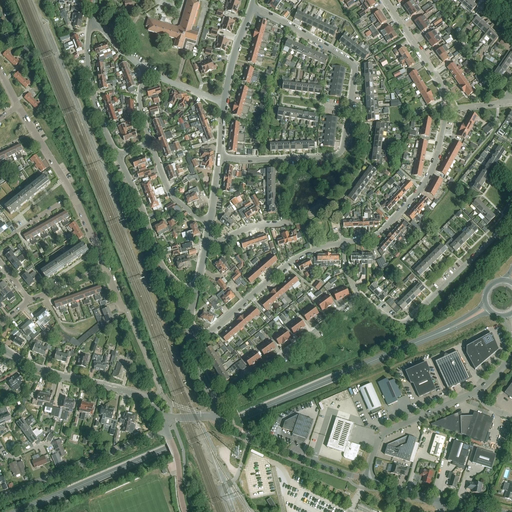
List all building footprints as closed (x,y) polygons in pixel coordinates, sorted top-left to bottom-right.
[(133,9),(132,0),(125,1),(126,10),(133,9)] [(177,27),(148,19),(146,27),(149,28),(148,31),(176,39),(174,47),(185,50),(187,43),(195,45),(198,34),(199,29),(192,27),(199,4),(199,3),(199,0),(198,0),(187,0),(180,26),(177,27)] [(227,1),(226,5),(238,8),(239,3),(234,1),(234,0),(227,0),(227,1)] [(280,9),(282,7),(271,0),(269,0),(267,4),(274,9),(276,6),(280,9)] [(373,1),(372,0),(369,0),(362,5),(366,11),(370,8),(369,8),(375,4),(373,1)] [(405,8),(407,11),(416,5),(412,0),(411,0),(409,2),(403,6),(405,9),(405,8)] [(465,0),(462,4),(460,6),(464,10),(466,8),(473,0),(470,0),(469,0),(465,0)] [(475,0),(473,0),(466,8),(471,12),(476,6),(473,3),(475,0)] [(430,3),(422,9),(423,11),(432,5),(430,3)] [(434,4),(424,11),(426,15),(436,8),(434,4)] [(236,14),(238,8),(226,5),(225,11),(227,12),(227,11),(236,14)] [(416,5),(413,7),(407,11),(409,14),(411,17),(416,13),(417,13),(420,11),(416,5)] [(297,12),(294,19),(295,19),(300,22),(303,14),(302,14),(299,12),(301,9),(298,8),(297,12)] [(303,14),(300,22),(306,24),(309,17),(308,16),(304,15),(306,11),(305,11),(304,10),(302,14),(303,14)] [(361,18),(365,16),(367,15),(364,10),(358,14),(361,18)] [(377,20),(383,16),(381,13),(380,11),(374,14),(370,16),(372,19),(371,20),(373,23),(377,20)] [(309,17),(306,24),(311,27),(315,20),(314,19),(310,17),(312,14),(311,13),(310,13),(308,16),(309,17)] [(315,20),(311,27),(317,29),(320,22),(319,22),(316,20),(317,16),(316,16),(315,15),(314,19),(315,20)] [(416,24),(418,26),(427,20),(423,15),(414,21),(416,24)] [(476,26),(482,20),(485,17),(483,15),(480,19),(477,16),(472,22),(476,26)] [(385,19),(383,16),(377,20),(379,23),(376,25),(377,28),(381,25),(386,21),(385,19)] [(225,18),(223,17),(222,20),(221,24),(233,27),(234,23),(234,22),(225,19),(225,18)] [(320,22),(317,29),(323,32),(326,25),(325,24),(321,23),(323,19),(322,18),(321,18),(319,22),(320,22)] [(440,18),(432,24),(435,27),(442,21),(440,18)] [(485,22),(482,20),(476,26),(481,30),(486,24),(489,21),(487,19),(485,22)] [(259,20),(257,28),(265,30),(271,31),(272,27),(266,25),(267,22),(259,20)] [(431,25),(427,20),(418,26),(420,29),(421,32),(431,25)] [(326,25),(323,32),(328,34),(331,27),(330,27),(327,25),(329,22),(328,21),(326,21),(325,24),(326,25)] [(331,27),(328,34),(334,37),(337,30),(332,28),(334,24),(333,24),(332,23),(330,27),(331,27)] [(485,34),(490,29),(494,25),(492,23),(489,27),(486,24),(481,30),(485,34)] [(221,24),(220,29),(222,30),(231,33),(231,32),(233,27),(221,24)] [(388,36),(393,32),(391,29),(392,29),(390,26),(384,30),(384,29),(380,32),(382,34),(385,32),(388,36)] [(264,32),(265,30),(257,28),(255,34),(269,38),(270,34),(264,32)] [(495,33),(490,29),(485,34),(481,39),(482,39),(483,40),(486,36),(489,39),(495,33)] [(427,39),(429,42),(438,35),(434,30),(430,33),(425,37),(426,39),(427,39)] [(344,36),(339,42),(344,46),(349,40),(348,39),(345,36),(347,33),(346,32),(343,35),(344,36)] [(393,32),(388,36),(384,38),(388,43),(391,41),(391,40),(397,36),(395,34),(393,32)] [(495,33),(489,39),(492,42),(489,45),(490,47),(499,37),(495,33)] [(255,34),(254,41),(261,43),(262,40),(268,42),(269,38),(255,34)] [(442,40),(438,35),(429,42),(431,44),(430,45),(432,47),(438,43),(442,40)] [(78,36),(72,38),(73,42),(68,44),(69,46),(80,42),(78,36)] [(218,44),(226,46),(228,41),(219,38),(220,37),(217,36),(216,39),(219,40),(218,44)] [(349,40),(344,46),(349,50),(354,43),(353,43),(350,40),(352,37),(351,36),(348,39),(349,40)] [(354,43),(349,50),(354,53),(359,47),(358,46),(355,44),(357,41),(356,40),(356,39),(353,43),(354,43)] [(290,50),(294,43),(288,40),(285,47),(289,49),(287,53),(289,54),(291,50),(290,50)] [(267,45),(261,43),(254,41),(252,48),(259,50),(260,47),(266,49),(267,45)] [(81,48),(82,48),(80,42),(69,46),(70,49),(75,47),(77,52),(82,50),(81,48)] [(216,49),(225,52),(226,46),(218,44),(215,43),(213,50),(216,50),(216,49)] [(290,50),(291,50),(295,52),(293,56),(295,57),(297,53),(296,52),(299,45),(294,43),(290,50)] [(359,47),(354,53),(359,57),(364,51),(363,50),(360,48),(362,45),(361,44),(360,43),(358,46),(359,47)] [(106,44),(100,46),(102,52),(107,51),(109,50),(106,44)] [(296,52),(297,53),(301,54),(299,58),(301,59),(303,55),(302,55),(305,48),(299,45),(296,52)] [(440,57),(445,53),(448,51),(444,45),(441,48),(435,52),(437,55),(438,54),(440,57)] [(100,46),(94,48),(96,54),(98,54),(99,58),(104,56),(103,54),(102,52),(100,46)] [(364,51),(359,57),(364,61),(369,54),(365,52),(367,48),(366,48),(365,47),(363,50),(364,51)] [(402,57),(407,53),(403,47),(400,49),(398,47),(392,51),(396,55),(399,53),(402,57)] [(265,52),(259,50),(252,48),(250,55),(257,57),(258,54),(264,56),(265,52)] [(302,55),(303,55),(306,57),(305,61),(307,62),(309,58),(308,58),(311,51),(305,48),(302,55)] [(8,50),(3,55),(9,61),(12,57),(9,54),(10,53),(8,50)] [(308,58),(309,58),(312,60),(310,63),(312,64),(314,61),(313,60),(317,53),(311,51),(308,58)] [(313,60),(314,61),(318,62),(316,66),(318,67),(320,63),(319,63),(322,56),(317,53),(313,60)] [(411,58),(407,53),(402,57),(398,59),(401,64),(411,58)] [(452,56),(450,54),(447,56),(445,53),(440,57),(441,60),(443,62),(448,58),(449,59),(452,56)] [(262,63),(263,59),(257,57),(250,55),(248,62),(255,64),(256,61),(262,63)] [(319,63),(320,63),(324,65),(322,69),(324,70),(326,65),(325,65),(328,58),(322,56),(319,63)] [(15,60),(12,57),(9,61),(15,67),(20,62),(17,59),(15,60)] [(208,58),(209,61),(205,62),(209,72),(213,70),(213,69),(216,68),(215,64),(213,65),(211,60),(212,60),(210,57),(208,58)] [(511,61),(505,57),(502,62),(509,67),(511,63),(511,64),(511,61)] [(386,58),(380,62),(384,67),(389,64),(386,58)] [(409,67),(414,64),(411,58),(401,64),(403,66),(406,64),(409,67)] [(209,72),(205,62),(202,64),(201,62),(197,63),(198,67),(201,66),(202,69),(200,70),(202,74),(205,73),(209,72)] [(506,70),(509,67),(502,62),(498,67),(505,72),(509,75),(511,73),(506,70)] [(119,65),(122,71),(128,69),(126,63),(119,65)] [(364,65),(364,72),(372,71),(372,70),(372,66),(376,66),(376,63),(371,63),(371,64),(364,65)] [(447,68),(452,75),(458,70),(461,69),(459,66),(457,68),(453,63),(447,68)] [(332,66),(331,67),(335,68),(335,72),(334,73),(344,75),(346,68),(332,66)] [(246,67),(244,75),(258,78),(259,74),(253,73),(254,69),(246,67)] [(498,67),(494,73),(505,80),(506,78),(502,76),(505,72),(498,67)] [(130,75),(128,69),(122,71),(124,77),(130,75)] [(452,75),(457,82),(464,78),(458,70),(452,75)] [(18,71),(13,77),(20,83),(23,78),(20,75),(21,74),(18,71)] [(331,72),(330,73),(334,74),(334,78),(333,79),(343,81),(344,75),(334,73),(335,72),(331,71),(331,72)] [(409,75),(413,81),(420,78),(416,71),(409,75)] [(498,82),(500,79),(504,82),(505,80),(494,73),(491,77),(498,82)] [(132,80),(130,75),(124,77),(125,80),(123,81),(123,84),(126,83),(132,80)] [(257,82),(258,78),(244,75),(242,82),(250,84),(250,80),(257,82)] [(330,78),(329,79),(333,80),(333,84),(332,85),(342,87),(343,81),(333,79),(334,78),(330,77),(330,78)] [(26,81),(23,78),(20,83),(26,88),(31,83),(28,80),(26,81)] [(424,85),(420,78),(413,81),(418,89),(424,85)] [(460,87),(461,89),(468,84),(464,78),(457,82),(460,86),(460,87)] [(135,87),(132,80),(126,83),(128,87),(127,88),(129,92),(131,93),(134,92),(135,90),(134,87),(135,87)] [(113,87),(116,87),(115,81),(106,82),(99,83),(100,90),(107,89),(106,85),(112,84),(113,87)] [(329,84),(328,85),(332,86),(332,90),(331,91),(341,93),(342,87),(332,85),(333,84),(329,83),(329,84)] [(468,84),(461,89),(463,92),(464,92),(467,96),(474,92),(468,84)] [(418,89),(422,97),(430,93),(428,90),(427,90),(424,85),(418,89)] [(159,87),(153,89),(157,101),(159,100),(157,94),(161,93),(159,87)] [(239,94),(246,96),(252,98),(253,94),(247,92),(248,89),(241,87),(239,94)] [(154,102),(157,101),(153,89),(146,91),(148,97),(152,96),(153,99),(154,102)] [(328,90),(327,91),(331,92),(330,96),(340,98),(341,93),(331,91),(332,90),(328,89),(328,90)] [(179,100),(182,93),(177,91),(176,92),(173,91),(171,96),(172,96),(169,104),(173,105),(176,99),(179,100)] [(24,98),(30,104),(34,100),(31,97),(32,95),(29,92),(24,98)] [(186,95),(182,93),(179,100),(181,101),(179,106),(184,108),(187,101),(188,102),(189,97),(186,96),(186,95)] [(430,93),(422,97),(427,105),(434,101),(431,96),(432,95),(430,93)] [(245,99),(246,96),(239,94),(237,101),(244,103),(250,105),(251,101),(245,99)] [(103,98),(105,104),(111,102),(109,96),(103,98)] [(37,103),(34,100),(30,104),(36,109),(41,104),(38,101),(37,103)] [(235,107),(248,111),(249,108),(243,106),(244,103),(237,101),(235,107)] [(111,102),(105,104),(107,110),(113,108),(111,102)] [(193,111),(193,110),(190,112),(191,114),(196,112),(203,110),(200,103),(194,106),(196,110),(193,111)] [(248,111),(235,107),(233,115),(240,117),(241,114),(247,115),(248,111)] [(113,108),(107,110),(109,116),(118,113),(118,112),(115,113),(113,108)] [(280,124),(282,124),(283,121),(284,121),(284,117),(285,110),(279,108),(277,120),(281,121),(280,124)] [(203,110),(196,112),(198,115),(190,118),(191,120),(196,118),(205,115),(203,110)] [(118,113),(109,116),(111,122),(117,120),(116,118),(119,117),(119,116),(118,113)] [(379,116),(379,113),(375,114),(375,115),(367,115),(367,121),(375,121),(375,116),(379,116)] [(470,113),(466,120),(473,124),(477,116),(470,113)] [(315,122),(316,118),(317,115),(310,114),(308,121),(309,121),(313,122),(313,126),(315,127),(316,122),(315,122)] [(195,126),(207,122),(205,115),(196,118),(198,122),(195,123),(195,126)] [(324,116),(323,118),(327,118),(327,123),(326,123),(336,125),(337,118),(324,116)] [(154,128),(164,124),(168,123),(166,120),(163,121),(162,118),(152,122),(154,128)] [(424,118),(422,127),(430,128),(431,119),(424,118)] [(463,125),(461,128),(469,132),(473,124),(466,120),(464,125),(463,125)] [(125,122),(117,124),(120,133),(122,132),(123,135),(122,135),(125,141),(131,139),(128,133),(127,130),(126,126),(125,125),(125,122)] [(209,128),(207,122),(195,126),(196,128),(199,127),(199,126),(202,126),(203,130),(209,128)] [(323,123),(323,124),(326,124),(326,128),(326,129),(336,131),(336,125),(326,123),(327,123),(323,122),(323,123)] [(231,130),(238,131),(245,132),(245,127),(239,127),(239,123),(232,123),(231,130)] [(128,133),(131,139),(137,137),(134,130),(132,131),(131,128),(133,128),(131,124),(130,124),(125,125),(126,126),(127,130),(128,133)] [(154,128),(157,134),(163,132),(162,129),(165,128),(164,124),(154,128)] [(430,128),(422,127),(421,135),(428,136),(430,128)] [(322,129),(322,130),(325,130),(325,134),(325,135),(335,137),(336,131),(326,129),(326,128),(322,128),(322,129)] [(467,135),(470,137),(472,133),(469,132),(461,128),(460,130),(461,131),(458,136),(465,139),(467,135)] [(238,134),(238,131),(231,130),(230,137),(244,139),(244,135),(238,134)] [(164,134),(163,132),(157,134),(159,140),(172,135),(171,131),(164,134)] [(214,140),(211,133),(205,136),(202,137),(204,143),(214,140)] [(321,135),(321,136),(325,136),(324,140),(324,141),(334,143),(335,137),(325,135),(325,134),(321,134),(321,135)] [(159,140),(161,146),(167,143),(166,140),(173,138),(172,135),(159,140)] [(308,142),(308,150),(314,150),(314,149),(317,149),(317,142),(314,143),(314,142),(309,142),(309,138),(307,138),(307,142),(308,142)] [(320,141),(320,142),(324,142),(323,147),(334,148),(334,143),(324,141),(324,140),(320,140),(320,141)] [(427,142),(420,141),(418,150),(425,152),(427,142)] [(455,141),(451,149),(457,153),(462,145),(455,141)] [(161,146),(164,152),(180,146),(178,142),(174,144),(172,145),(168,146),(167,143),(161,146)] [(243,146),(237,145),(229,144),(228,151),(236,152),(236,149),(243,150),(243,146)] [(20,145),(15,148),(18,155),(21,154),(20,152),(23,151),(20,145)] [(181,150),(180,146),(164,152),(166,158),(172,155),(171,152),(176,150),(177,151),(181,150)] [(495,152),(502,156),(505,151),(498,146),(495,152)] [(18,155),(15,148),(9,150),(12,156),(15,155),(16,156),(18,155)] [(453,160),(457,153),(451,149),(447,156),(453,160)] [(9,150),(4,153),(7,159),(7,160),(10,159),(9,158),(12,156),(9,150)] [(418,150),(416,159),(424,160),(425,152),(418,150)] [(206,158),(206,160),(213,161),(214,156),(213,155),(213,152),(208,151),(208,152),(200,152),(200,157),(206,158)] [(498,161),(502,156),(495,152),(492,157),(498,161)] [(372,154),(372,161),(376,162),(376,164),(380,167),(382,165),(383,157),(384,157),(385,155),(381,154),(380,155),(372,154)] [(36,165),(41,162),(36,155),(30,160),(32,163),(34,162),(36,165)] [(453,160),(447,156),(442,164),(449,168),(453,160)] [(144,164),(147,163),(144,157),(138,159),(144,176),(145,176),(145,178),(151,175),(149,169),(146,170),(144,164)] [(492,157),(488,162),(495,167),(498,161),(492,157)] [(138,166),(140,172),(137,173),(139,178),(144,176),(138,159),(132,161),(134,168),(138,166)] [(416,159),(415,167),(422,169),(424,160),(416,159)] [(205,163),(201,163),(201,166),(206,167),(206,169),(211,169),(211,165),(213,165),(213,161),(206,160),(205,163)] [(35,167),(37,170),(39,168),(42,172),(46,169),(41,162),(36,165),(35,167)] [(495,167),(488,162),(485,167),(491,172),(495,167)] [(166,168),(168,174),(177,171),(181,169),(180,166),(176,167),(175,164),(171,165),(171,166),(166,168)] [(449,168),(442,164),(438,172),(445,175),(449,168)] [(227,166),(226,173),(238,175),(239,172),(233,171),(233,167),(227,166)] [(370,166),(366,172),(373,176),(376,172),(379,175),(381,173),(377,170),(376,171),(370,166)] [(422,169),(415,167),(413,175),(421,177),(422,169)] [(488,177),(491,172),(485,167),(481,173),(488,177)] [(175,175),(178,174),(177,171),(168,174),(170,180),(176,178),(175,175)] [(405,177),(400,171),(397,174),(402,180),(405,177)] [(375,180),(377,178),(373,176),(366,172),(363,177),(369,182),(370,181),(372,178),(375,180)] [(481,173),(478,178),(485,182),(488,177),(481,173)] [(45,176),(31,187),(37,194),(51,183),(45,176)] [(363,177),(359,182),(365,187),(366,186),(368,183),(372,185),(373,183),(370,181),(369,182),(363,177)] [(436,177),(431,185),(438,189),(442,181),(436,177)] [(485,182),(478,178),(475,183),(481,187),(485,182)] [(142,184),(144,190),(152,188),(148,179),(143,181),(144,183),(142,184)] [(402,187),(407,191),(413,185),(408,181),(406,183),(403,180),(401,182),(404,185),(402,187)] [(368,190),(369,188),(366,186),(365,187),(359,182),(355,187),(362,192),(362,191),(365,188),(368,190)] [(478,193),(481,187),(475,183),(471,188),(478,193)] [(434,196),(438,189),(431,185),(427,193),(434,196)] [(403,195),(407,191),(402,187),(400,189),(397,186),(395,188),(403,195)] [(24,205),(37,194),(31,187),(18,197),(24,205)] [(147,197),(163,190),(162,187),(156,189),(155,190),(154,187),(152,188),(144,190),(147,197)] [(355,187),(352,192),(358,197),(359,196),(361,193),(364,195),(366,193),(362,191),(362,192),(355,187)] [(400,199),(403,195),(395,188),(391,191),(395,195),(400,199)] [(147,197),(149,202),(156,200),(154,196),(160,193),(160,195),(164,193),(163,190),(147,197)] [(188,204),(193,202),(190,195),(189,192),(185,194),(185,197),(185,198),(188,204)] [(361,200),(362,198),(359,196),(358,197),(352,192),(348,197),(354,202),(357,198),(361,200)] [(196,201),(199,200),(196,193),(190,195),(193,202),(194,203),(197,202),(196,201)] [(392,207),(396,203),(391,199),(387,195),(386,196),(387,198),(386,199),(384,198),(383,199),(384,200),(386,200),(385,202),(387,203),(388,203),(392,207)] [(396,203),(400,199),(395,195),(391,199),(396,203)] [(261,206),(255,196),(251,198),(257,208),(261,206)] [(24,205),(18,197),(5,208),(11,215),(24,205)] [(424,197),(420,201),(430,211),(432,209),(426,204),(429,201),(424,197)] [(237,198),(231,201),(235,206),(240,203),(237,198)] [(156,200),(149,202),(151,208),(153,208),(155,210),(162,208),(159,199),(156,200)] [(471,205),(476,209),(481,204),(477,199),(471,205)] [(420,201),(416,206),(420,210),(423,208),(429,213),(430,211),(420,201)] [(169,211),(175,207),(173,202),(166,206),(169,211)] [(382,206),(383,206),(386,208),(385,209),(388,212),(392,207),(388,203),(387,203),(385,202),(382,206)] [(243,205),(245,208),(242,210),(247,218),(252,215),(247,207),(245,203),(243,205)] [(486,208),(481,204),(476,209),(480,214),(486,208)] [(251,205),(250,205),(247,207),(252,215),(258,211),(255,206),(252,207),(251,205)] [(416,206),(411,211),(421,220),(423,218),(417,214),(420,210),(416,206)] [(480,214),(485,218),(490,212),(486,208),(480,214)] [(419,222),(421,220),(411,211),(407,216),(412,220),(414,217),(419,222)] [(64,220),(65,222),(67,226),(69,224),(66,219),(69,217),(66,212),(61,215),(64,220)] [(495,217),(490,212),(485,218),(489,222),(495,217)] [(220,221),(225,225),(230,218),(228,217),(228,216),(225,214),(220,221)] [(61,215),(55,218),(58,223),(61,222),(62,224),(65,222),(64,220),(61,215)] [(379,223),(381,223),(381,218),(380,217),(373,217),(373,227),(379,227),(379,223)] [(55,218),(50,221),(54,229),(57,227),(55,225),(58,223),(55,218)] [(232,220),(230,218),(225,225),(230,229),(235,221),(232,219),(232,220)] [(167,227),(164,221),(158,224),(164,233),(169,230),(170,231),(172,229),(172,227),(175,224),(172,219),(168,222),(169,225),(168,226),(167,227)] [(51,228),(52,230),(54,229),(50,221),(45,224),(48,229),(51,228)] [(417,225),(413,221),(410,223),(417,231),(420,228),(417,225)] [(74,232),(79,229),(75,222),(69,225),(71,229),(72,228),(74,232)] [(467,229),(473,235),(478,230),(474,226),(475,225),(471,222),(466,227),(468,229),(467,229)] [(45,224),(39,227),(45,238),(48,237),(45,231),(48,229),(45,224)] [(159,236),(164,233),(158,224),(153,227),(157,233),(159,236)] [(396,228),(403,234),(407,230),(405,228),(401,225),(400,224),(396,228)] [(40,234),(43,240),(45,238),(39,227),(34,230),(37,235),(40,234)] [(401,236),(403,234),(396,228),(392,232),(397,236),(398,235),(404,241),(405,239),(401,236)] [(84,237),(79,229),(74,232),(73,233),(75,236),(76,235),(79,239),(84,237)] [(190,240),(189,237),(192,236),(199,234),(198,229),(191,231),(186,232),(187,237),(188,241),(190,240)] [(469,239),(473,235),(467,229),(463,233),(469,239)] [(34,230),(29,233),(35,244),(38,243),(35,237),(37,235),(34,230)] [(285,233),(284,230),(281,230),(282,234),(282,236),(283,238),(285,244),(291,242),(289,236),(288,234),(286,235),(285,233)] [(289,236),(291,242),(297,241),(297,239),(301,238),(300,233),(296,234),(295,230),(290,231),(292,235),(289,236)] [(390,233),(388,235),(394,240),(396,238),(398,240),(399,238),(397,236),(392,232),(391,233),(390,233)] [(29,240),(32,246),(35,244),(29,233),(24,236),(27,241),(29,240)] [(469,239),(463,233),(459,238),(464,243),(469,239)] [(265,234),(259,236),(261,242),(265,253),(269,251),(268,247),(267,247),(266,244),(265,244),(264,241),(267,240),(265,234)] [(387,238),(385,240),(390,244),(392,246),(393,247),(396,251),(398,249),(395,246),(394,247),(393,246),(396,242),(394,240),(388,235),(387,237),(387,238)] [(253,238),(255,244),(261,242),(259,236),(253,238)] [(285,244),(283,238),(282,236),(279,237),(280,239),(277,240),(279,246),(285,244)] [(253,238),(247,240),(250,250),(251,254),(253,253),(251,246),(255,244),(253,238)] [(460,248),(464,243),(459,238),(454,242),(460,248)] [(455,252),(460,248),(454,242),(451,239),(445,245),(452,252),(454,250),(455,252)] [(243,248),(247,247),(248,250),(250,250),(247,240),(241,242),(243,248)] [(385,240),(382,243),(387,248),(388,247),(390,249),(392,246),(390,244),(385,240)] [(384,252),(387,248),(382,243),(378,248),(380,249),(379,251),(382,257),(385,253),(384,252)] [(83,244),(69,253),(74,261),(89,252),(83,244)] [(437,249),(442,254),(447,250),(441,244),(437,249)] [(6,256),(10,261),(15,257),(20,253),(18,251),(14,254),(10,248),(6,252),(8,254),(6,256)] [(438,259),(442,254),(437,249),(432,253),(438,259)] [(38,252),(31,256),(33,260),(40,256),(38,252)] [(74,261),(69,253),(55,263),(60,271),(74,261)] [(433,263),(438,259),(432,253),(428,257),(433,263)] [(187,255),(181,257),(184,268),(190,266),(187,255)] [(244,262),(239,255),(236,258),(240,264),(237,266),(239,270),(243,267),(244,262)] [(272,255),(266,260),(271,266),(277,260),(272,255)] [(323,261),(323,255),(317,255),(317,257),(314,257),(314,264),(322,264),(323,261)] [(10,261),(13,266),(23,258),(22,256),(17,260),(15,257),(10,261)] [(178,269),(184,268),(181,257),(178,257),(178,259),(176,260),(178,269)] [(429,268),(433,263),(428,257),(423,262),(429,268)] [(20,264),(25,260),(23,258),(13,266),(17,271),(22,267),(20,264)] [(227,262),(223,258),(214,265),(218,269),(223,265),(225,263),(227,262)] [(309,259),(303,263),(306,268),(312,265),(309,259)] [(271,266),(266,260),(259,266),(264,272),(271,266)] [(424,272),(429,268),(423,262),(421,260),(417,264),(424,272)] [(60,271),(55,263),(41,272),(46,280),(60,271)] [(225,273),(230,269),(225,263),(223,265),(218,269),(222,274),(224,272),(225,273)] [(306,268),(303,263),(297,266),(300,271),(306,268)] [(420,276),(424,272),(417,264),(412,268),(420,276)] [(259,266),(252,272),(257,278),(264,272),(259,266)] [(26,282),(36,274),(34,272),(29,276),(27,273),(22,277),(26,282)] [(240,272),(239,272),(237,275),(232,279),(237,284),(239,282),(240,283),(243,281),(240,276),(241,274),(240,272)] [(257,278),(252,272),(246,278),(251,283),(257,278)] [(38,276),(37,277),(36,274),(26,282),(30,287),(35,283),(33,280),(35,278),(39,283),(41,281),(38,276)] [(298,281),(293,275),(287,281),(292,287),(298,281)] [(221,288),(224,286),(225,285),(221,279),(217,282),(221,288)] [(287,281),(280,287),(285,292),(292,287),(287,281)] [(318,281),(314,287),(319,290),(323,285),(318,281)] [(369,289),(373,293),(379,287),(374,283),(369,289)] [(420,283),(415,288),(421,293),(425,289),(420,283)] [(7,287),(0,293),(2,295),(0,296),(0,298),(1,300),(11,292),(7,287)] [(285,292),(280,287),(276,290),(275,289),(273,292),(278,298),(281,301),(284,299),(281,296),(285,292)] [(339,289),(343,298),(349,296),(345,287),(339,289)] [(373,293),(377,297),(383,292),(379,287),(373,293)] [(98,296),(95,288),(89,290),(91,296),(94,295),(95,297),(98,296)] [(229,288),(224,293),(230,300),(234,297),(231,292),(231,291),(229,288)] [(416,298),(421,293),(415,288),(411,292),(416,298)] [(337,301),(343,298),(339,289),(333,292),(337,301)] [(386,289),(383,292),(377,297),(382,302),(387,296),(385,294),(388,292),(386,289)] [(91,296),(89,290),(83,292),(85,298),(86,300),(88,300),(88,297),(91,296)] [(225,304),(230,300),(224,293),(222,291),(217,296),(218,298),(222,302),(223,301),(225,304)] [(11,292),(1,300),(3,302),(8,298),(9,301),(10,304),(16,299),(14,297),(15,297),(11,292)] [(271,294),(267,298),(272,304),(278,298),(273,292),(270,294),(271,294)] [(411,292),(406,296),(411,302),(416,298),(411,292)] [(80,300),(77,294),(71,296),(74,304),(77,304),(76,302),(80,300)] [(328,295),(322,299),(329,307),(331,305),(330,305),(333,303),(328,295)] [(74,304),(71,296),(66,298),(68,305),(71,303),(72,305),(74,304)] [(407,307),(411,302),(406,296),(401,301),(407,307)] [(260,304),(265,310),(267,311),(269,309),(268,307),(272,304),(267,298),(260,304)] [(326,309),(329,307),(322,299),(317,303),(322,311),(325,309),(326,309)] [(65,312),(60,300),(54,303),(56,309),(59,308),(61,314),(65,312)] [(213,301),(210,303),(216,311),(219,308),(216,306),(213,301)] [(397,305),(399,307),(401,309),(403,311),(407,307),(401,301),(399,303),(396,301),(395,302),(397,305)] [(307,309),(313,317),(318,314),(313,306),(307,309)] [(254,307),(247,313),(252,319),(256,316),(258,314),(259,313),(254,307)] [(109,308),(102,311),(105,317),(111,314),(109,308)] [(45,309),(40,313),(48,323),(50,321),(46,316),(49,313),(45,309)] [(308,321),(313,317),(307,309),(302,313),(308,321)] [(200,318),(205,321),(208,313),(203,311),(203,312),(200,318)] [(208,313),(205,321),(211,323),(212,320),(214,321),(216,315),(212,314),(213,313),(209,312),(208,313)] [(44,322),(46,324),(48,323),(40,313),(35,317),(41,324),(44,322)] [(243,316),(240,318),(246,325),(252,319),(247,313),(243,317),(243,316)] [(105,317),(102,318),(106,328),(114,323),(113,320),(114,320),(111,314),(105,317)] [(298,317),(296,318),(297,320),(294,322),(300,330),(305,327),(298,317)] [(246,325),(240,318),(238,320),(238,321),(234,325),(239,330),(246,325)] [(30,321),(25,325),(36,338),(40,334),(38,332),(36,333),(34,330),(32,328),(34,326),(30,321)] [(294,334),(300,330),(294,322),(289,326),(294,334)] [(28,337),(30,336),(34,340),(36,338),(25,325),(21,329),(28,337)] [(234,325),(228,330),(233,336),(239,330),(234,325)] [(233,336),(228,330),(221,336),(226,342),(233,336)] [(279,333),(286,342),(288,340),(290,337),(285,330),(279,333)] [(14,336),(16,339),(13,342),(21,347),(25,342),(19,338),(21,335),(18,332),(14,336)] [(498,350),(491,332),(466,346),(465,353),(474,369),(498,350)] [(283,344),(286,342),(279,333),(274,337),(280,345),(282,343),(283,344)] [(78,348),(81,345),(77,341),(75,340),(72,345),(78,348)] [(270,340),(264,344),(270,352),(276,348),(270,340)] [(38,354),(41,347),(37,346),(39,342),(36,341),(34,345),(35,345),(32,352),(38,354)] [(265,356),(270,352),(264,344),(259,348),(265,356)] [(46,345),(45,348),(41,347),(38,354),(45,356),(47,350),(48,350),(49,346),(46,345)] [(211,347),(205,350),(208,357),(215,353),(211,347)] [(61,362),(63,354),(59,354),(60,350),(57,349),(56,353),(54,360),(61,362)] [(63,354),(61,362),(67,363),(69,356),(69,357),(70,352),(67,351),(66,355),(63,354)] [(255,351),(250,355),(255,363),(261,359),(255,351)] [(445,354),(444,358),(435,362),(448,389),(470,379),(457,352),(448,356),(445,354)] [(208,357),(212,363),(218,360),(215,353),(208,357)] [(129,359),(129,360),(135,362),(137,356),(131,354),(129,359)] [(79,359),(79,360),(78,366),(86,368),(87,362),(89,362),(90,357),(82,355),(82,357),(80,357),(80,358),(79,358),(79,359)] [(95,365),(94,370),(100,371),(102,362),(103,356),(101,356),(101,357),(94,355),(92,360),(94,361),(94,365),(95,365)] [(106,355),(105,357),(104,363),(102,362),(100,371),(105,372),(106,368),(107,368),(108,364),(107,364),(107,361),(108,356),(106,355)] [(250,367),(255,363),(250,355),(244,359),(250,367)] [(222,366),(225,364),(225,362),(223,362),(221,358),(218,360),(212,363),(216,370),(222,366)] [(124,372),(126,372),(128,366),(118,362),(115,369),(116,369),(115,372),(114,371),(112,376),(121,379),(124,372)] [(429,374),(430,372),(426,363),(405,372),(410,384),(411,383),(413,384),(419,398),(436,390),(429,374)] [(216,370),(219,376),(226,373),(222,366),(216,370)] [(226,373),(219,376),(223,383),(229,379),(226,373)] [(12,390),(14,389),(16,391),(20,388),(18,386),(22,383),(21,381),(22,381),(18,374),(7,382),(12,390)] [(389,382),(387,379),(378,383),(388,406),(397,402),(396,399),(401,396),(394,380),(389,382)] [(380,407),(370,385),(361,389),(371,411),(373,414),(370,416),(371,416),(383,410),(381,411),(379,407),(380,407)] [(38,405),(38,402),(43,403),(45,393),(42,392),(42,393),(39,392),(37,400),(33,399),(32,404),(38,405)] [(51,414),(54,401),(50,400),(52,395),(49,395),(49,394),(45,393),(43,403),(46,404),(45,412),(51,414)] [(64,420),(69,399),(62,398),(61,401),(60,407),(63,408),(61,419),(64,420)] [(72,399),(71,400),(69,399),(64,420),(67,421),(69,409),(73,410),(75,401),(74,401),(74,400),(72,399)] [(84,421),(85,418),(88,403),(86,403),(82,403),(81,406),(80,406),(79,412),(82,412),(80,420),(84,421)] [(90,404),(88,403),(85,418),(88,419),(89,414),(93,415),(94,410),(93,409),(94,405),(90,404)] [(3,407),(0,408),(0,410),(5,423),(12,420),(9,413),(6,406),(3,407)] [(101,424),(104,425),(108,408),(102,407),(101,407),(101,410),(100,415),(103,416),(102,420),(101,424)] [(53,408),(51,416),(58,418),(60,409),(53,408)] [(115,430),(117,421),(113,420),(114,415),(114,412),(114,409),(108,408),(104,425),(112,426),(111,428),(111,429),(115,430)] [(121,419),(120,423),(124,424),(122,432),(126,433),(126,431),(127,428),(130,413),(129,413),(125,412),(123,420),(121,419)] [(431,425),(462,435),(485,443),(493,419),(474,413),(471,422),(467,421),(468,420),(465,419),(465,420),(461,419),(461,412),(431,425)] [(127,428),(126,431),(130,432),(131,425),(131,424),(131,422),(134,423),(136,415),(132,414),(132,413),(130,413),(127,428)] [(282,428),(282,429),(293,432),(292,435),(293,435),(292,436),(304,442),(306,439),(306,440),(313,420),(298,415),(298,416),(297,415),(285,421),(282,428)] [(21,429),(31,421),(34,419),(32,416),(24,422),(22,419),(17,423),(21,429)] [(336,418),(327,448),(344,453),(344,455),(343,455),(343,456),(344,457),(344,458),(345,458),(345,459),(346,459),(352,461),(353,461),(354,461),(355,461),(355,460),(356,460),(356,459),(360,446),(348,442),(354,424),(336,418)] [(24,434),(30,430),(32,428),(30,425),(33,423),(32,422),(31,421),(21,429),(24,434)] [(24,434),(29,440),(39,432),(37,429),(33,433),(30,430),(24,434)] [(42,430),(39,432),(29,440),(32,444),(35,442),(37,445),(41,442),(39,439),(38,440),(36,438),(43,432),(42,430)] [(91,434),(88,433),(87,438),(84,438),(83,444),(86,445),(86,441),(89,442),(91,434)] [(54,436),(50,434),(46,440),(51,443),(54,436)] [(436,435),(430,455),(439,458),(445,438),(436,435)] [(390,447),(387,446),(384,455),(409,462),(417,439),(409,436),(408,439),(405,439),(390,445),(390,447)] [(57,454),(54,455),(55,458),(59,457),(59,458),(66,455),(61,444),(62,443),(61,439),(60,440),(60,439),(56,441),(54,442),(56,446),(54,446),(57,454)] [(453,442),(447,461),(452,462),(451,464),(453,464),(455,466),(457,467),(458,464),(463,466),(469,447),(453,442)] [(496,455),(477,449),(472,463),(492,469),(496,455)] [(37,460),(35,456),(32,457),(34,461),(32,461),(35,468),(47,463),(44,456),(37,460)] [(18,465),(16,462),(9,465),(14,477),(21,474),(22,476),(27,474),(22,462),(19,463),(20,464),(18,465)] [(393,464),(391,473),(398,475),(399,474),(405,476),(407,469),(400,468),(401,466),(393,464)] [(422,470),(421,475),(425,476),(423,482),(429,484),(432,473),(422,470)] [(449,472),(448,479),(450,479),(448,486),(451,487),(450,488),(453,488),(456,488),(459,478),(454,477),(454,474),(449,472)] [(468,482),(467,488),(472,489),(473,489),(473,493),(480,494),(482,484),(474,482),(474,483),(468,482)] [(506,491),(504,498),(511,500),(511,497),(511,482),(509,482),(508,484),(505,483),(503,490),(506,491)] [(276,507),(271,498),(267,501),(272,510),(276,507)]
